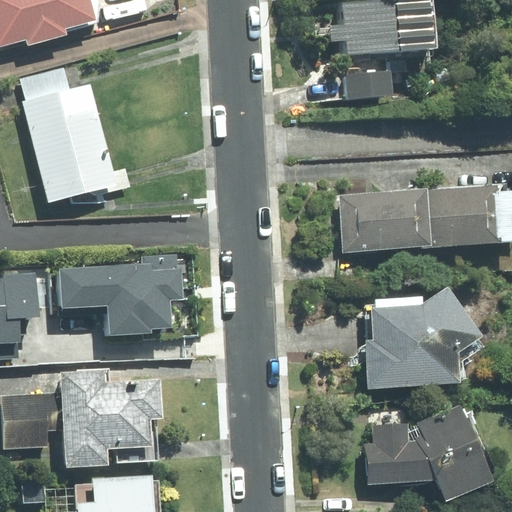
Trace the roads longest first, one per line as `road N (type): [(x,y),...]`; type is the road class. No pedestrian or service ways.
road 1 (residential): [(259,511),(228,0)]
road 2 (unknown): [(215,240),(0,248)]
